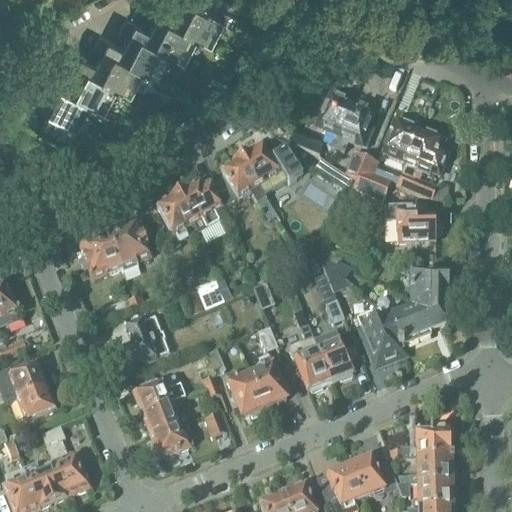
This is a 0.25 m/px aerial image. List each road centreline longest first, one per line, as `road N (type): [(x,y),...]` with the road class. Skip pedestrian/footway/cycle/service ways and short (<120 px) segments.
road 1 (residential): [(139,510),(489,367)]
road 2 (residential): [(355,39),(28,227)]
road 3 (residential): [(139,510),(28,227)]
road 4 (residential): [(489,367),(482,77)]
road 5 (residential): [(0,43),(41,55),(131,0)]
road 6 (residential): [(495,511),(489,367)]
road 7 (residential): [(355,39),(391,28),(482,77)]
